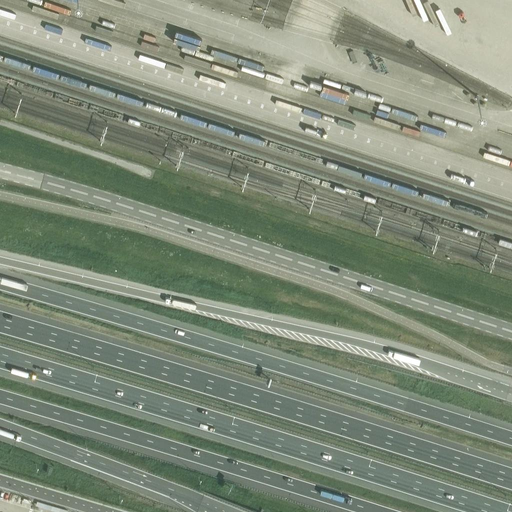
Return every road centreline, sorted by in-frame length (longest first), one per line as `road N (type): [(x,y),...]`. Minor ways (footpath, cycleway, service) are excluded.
road 1 (secondary): [(511,331),(0,168)]
road 2 (motorway): [(511,481),(0,323)]
road 3 (motorway): [(511,440),(0,286)]
road 4 (motorway): [(511,394),(361,345),(0,261)]
road 5 (motorway): [(0,357),(496,511)]
road 6 (motorway): [(0,396),(376,511)]
road 7 (motorway): [(0,426),(226,511)]
